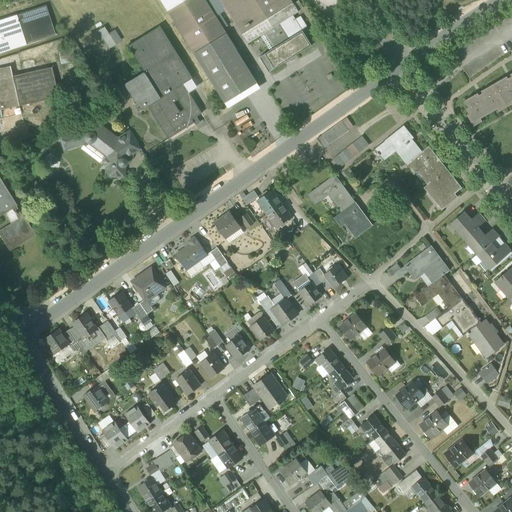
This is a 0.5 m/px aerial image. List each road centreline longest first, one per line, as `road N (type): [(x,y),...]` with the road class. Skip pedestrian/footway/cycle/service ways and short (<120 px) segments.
road 1 (residential): [(17,333),(393,70)]
road 2 (residential): [(320,321),(471,511)]
road 3 (residential): [(369,281),(511,432)]
road 4 (residential): [(17,333),(107,472)]
road 5 (residential): [(393,70),(479,186)]
road 6 (residential): [(210,396),(295,511)]
road 7 (residential): [(210,396),(320,321)]
road 8 (residential): [(393,70),(503,0)]
road 9 (residential): [(107,472),(210,396)]
